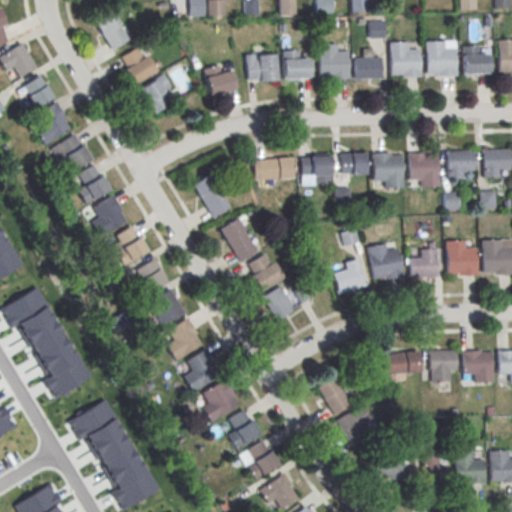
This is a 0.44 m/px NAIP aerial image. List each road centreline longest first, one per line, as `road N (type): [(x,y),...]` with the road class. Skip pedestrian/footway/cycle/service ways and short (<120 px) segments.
road 1 (residential): [(319,469),(81,77),(43,0)]
road 2 (residential): [(511,113),(267,120),(202,136),(140,172)]
road 3 (residential): [(511,312),(371,321),(305,347),(264,378)]
road 4 (residential): [(92,511),(0,360)]
